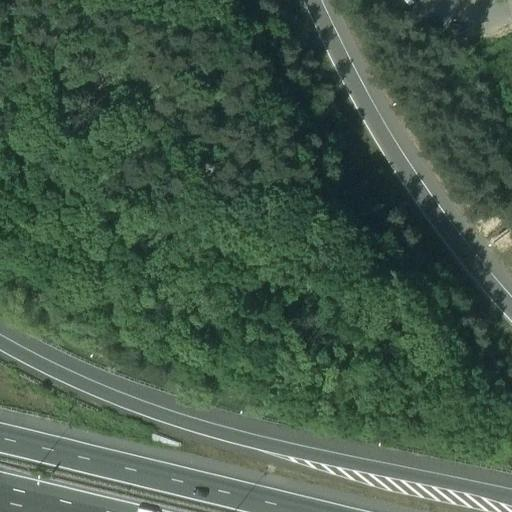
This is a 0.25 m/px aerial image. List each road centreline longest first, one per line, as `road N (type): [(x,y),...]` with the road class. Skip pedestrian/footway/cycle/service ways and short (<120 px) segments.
road 1 (motorway): [(511,500),(138,408),(0,342)]
road 2 (motorway): [(511,301),(399,158),(315,0)]
road 3 (motorway): [(321,511),(0,437)]
